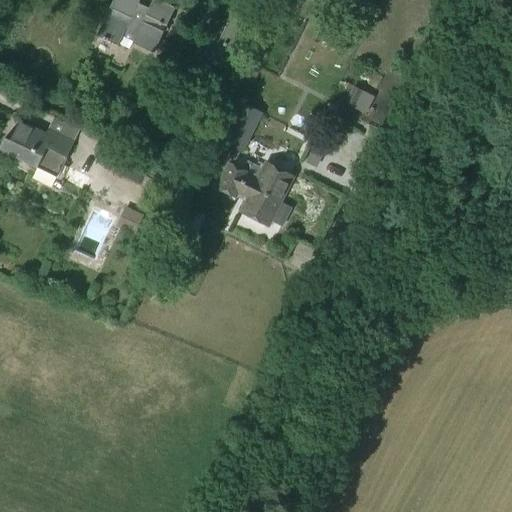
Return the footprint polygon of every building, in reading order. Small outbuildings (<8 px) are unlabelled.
[(153,0),(146,15),(135,9),(139,1),(137,0),(113,0),(96,36),(118,47),(124,33),(135,38),(132,44),(153,54),(175,9),(156,0),(153,0)] [(272,0),(272,3),(295,15),(302,0),(272,0)] [(250,24),(233,16),(231,20),(229,19),(218,42),(212,39),(204,56),(229,69),(249,28),(248,28),(250,24)] [(355,87),(347,104),(356,108),(364,92),(355,87)] [(242,152),(261,113),(226,96),(209,130),(218,134),(215,139),(242,152)] [(59,141),(19,122),(10,141),(4,138),(0,147),(0,150),(37,168),(46,149),(66,158),(74,141),(62,135),(59,141)] [(167,195),(175,177),(122,152),(112,173),(150,191),(152,187),(167,195)] [(268,226),(292,177),(266,164),(256,183),(244,177),(246,174),(229,165),(218,188),(235,197),(237,192),(248,198),(241,213),(268,226)] [(84,191),(90,177),(70,166),(63,180),(84,191)] [(182,244),(197,212),(179,204),(164,235),(182,244)] [(134,235),(144,215),(126,206),(116,227),(134,235)]
